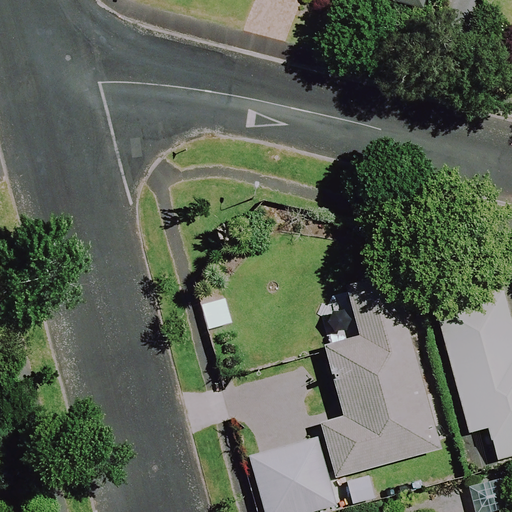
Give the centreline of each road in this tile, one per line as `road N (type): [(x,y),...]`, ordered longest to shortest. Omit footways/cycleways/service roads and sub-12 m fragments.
road 1 (residential): [(43,96),(101,81),(167,84),(511,162)]
road 2 (residential): [(43,96),(152,511)]
